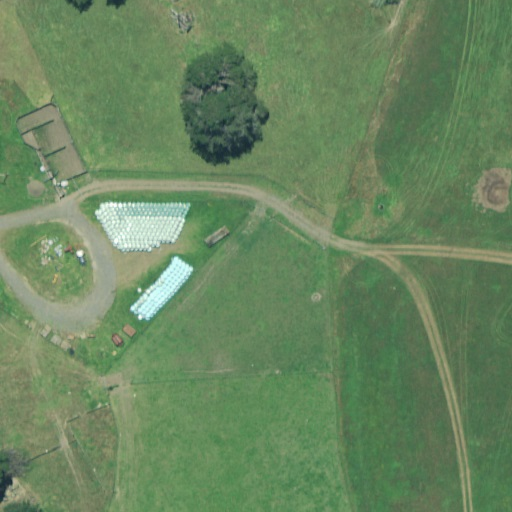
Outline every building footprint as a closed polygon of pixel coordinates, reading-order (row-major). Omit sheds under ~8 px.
[(85,277),(74,237),(46,244),(55,277),(73,272),(75,279),(85,277)] [(17,327),(14,320),(0,282),(0,325),(3,324),(6,331),(17,327)] [(83,361),(69,324),(57,329),(72,365),(83,361)] [(87,329),(74,334),(85,363),(98,358),(87,329)] [(104,377),(100,364),(86,369),(90,382),(104,377)]
